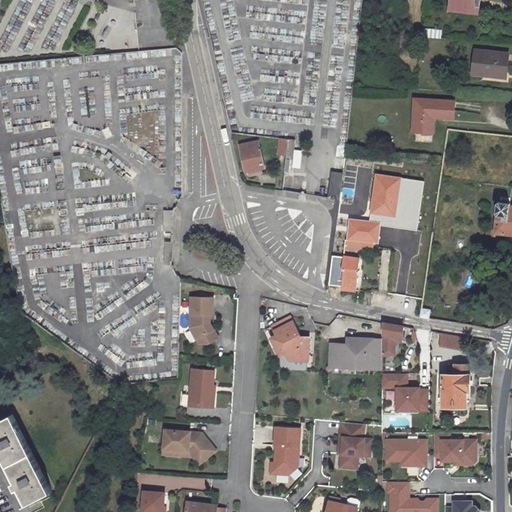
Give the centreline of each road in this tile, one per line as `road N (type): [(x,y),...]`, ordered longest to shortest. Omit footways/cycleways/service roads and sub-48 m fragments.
road 1 (unclassified): [(266,268),(235,206),(193,0)]
road 2 (residential): [(279,511),(246,501),(240,490),(252,295),(266,268)]
road 3 (unclassified): [(316,304),(511,338)]
road 4 (residential): [(511,364),(504,392),(503,511)]
